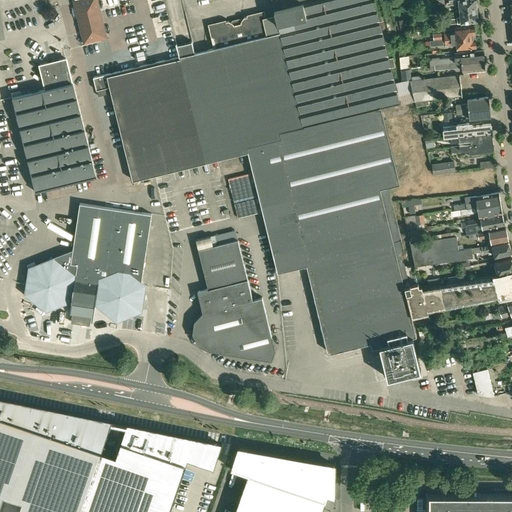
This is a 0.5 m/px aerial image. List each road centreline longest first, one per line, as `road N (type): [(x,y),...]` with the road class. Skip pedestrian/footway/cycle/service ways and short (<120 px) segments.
road 1 (primary): [(299,432),(206,399),(0,366)]
road 2 (primary): [(0,375),(299,432)]
road 3 (residential): [(511,142),(495,0)]
